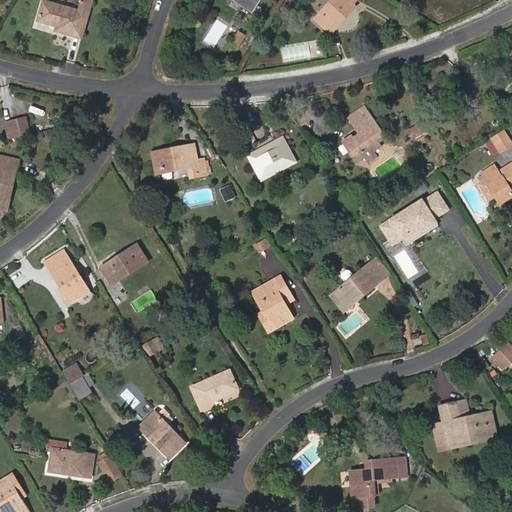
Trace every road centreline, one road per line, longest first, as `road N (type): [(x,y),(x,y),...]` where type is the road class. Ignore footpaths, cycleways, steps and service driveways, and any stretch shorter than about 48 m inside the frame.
road 1 (residential): [(139,90),(350,77),(511,17)]
road 2 (residential): [(511,304),(431,359),(333,385),(301,403),(260,440),(241,472),(237,502)]
road 3 (residential): [(139,90),(77,200),(0,259)]
road 4 (residential): [(0,70),(139,90)]
